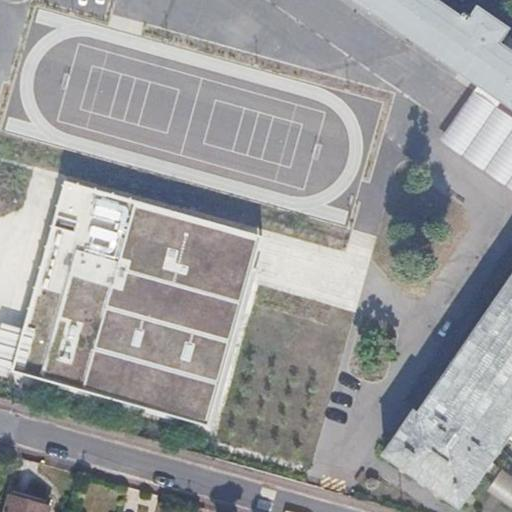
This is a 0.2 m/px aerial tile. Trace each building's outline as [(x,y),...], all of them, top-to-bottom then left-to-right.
[(352,0),(479,88),(511,110),(511,50),(501,43),(510,29),(479,7),(470,21),(439,0),(352,0)] [(441,145),(511,192),(511,110),(479,88),(441,145)] [(109,109),(60,97),(57,110),(13,99),(2,145),(94,168),(109,109)] [(315,201),(360,127),(323,104),(277,178),(315,201)] [(145,122),(130,183),(214,203),(224,161),(183,151),(187,132),(145,122)] [(263,238),(61,182),(7,376),(209,432),(263,238)] [(511,434),(511,250),(406,402),(416,410),(385,455),(460,508),(511,435),(511,434)] [(491,494),(511,508),(511,479),(505,474),(491,494)] [(32,502),(12,497),(7,511),(50,511),(51,508),(32,502)]
